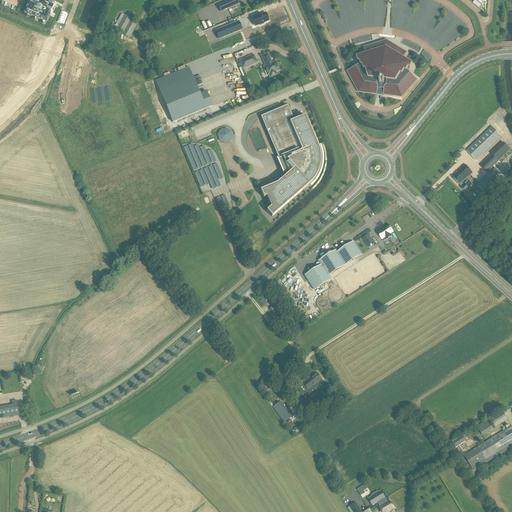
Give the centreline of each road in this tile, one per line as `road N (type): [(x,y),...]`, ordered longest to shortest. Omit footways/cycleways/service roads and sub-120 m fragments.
road 1 (secondary): [(0,445),(72,419),(136,381),(322,221)]
road 2 (secondary): [(337,111),(288,0)]
road 3 (secondary): [(511,292),(423,211)]
road 4 (tertiary): [(418,121),(469,66),(511,54)]
